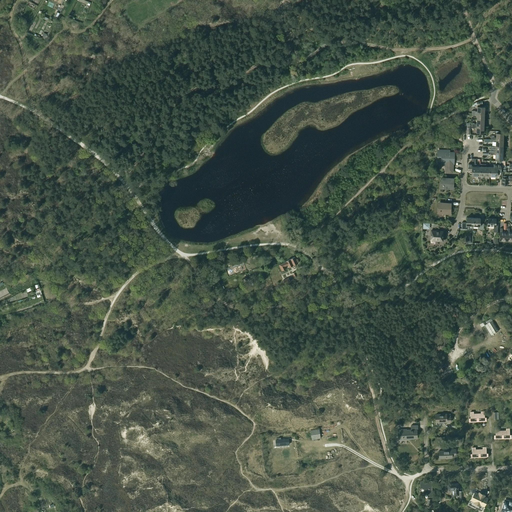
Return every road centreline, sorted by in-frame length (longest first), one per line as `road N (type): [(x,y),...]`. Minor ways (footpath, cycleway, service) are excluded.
road 1 (track): [(184,254),(208,293),(228,308),(350,305),(387,459),(407,480),(398,511)]
road 2 (track): [(86,368),(121,288),(148,265),(184,254)]
road 3 (track): [(8,18),(34,110),(25,150)]
